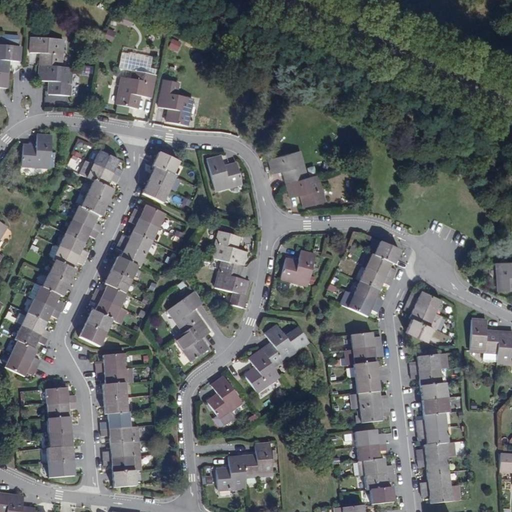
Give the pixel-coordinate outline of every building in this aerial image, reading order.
[(123,17),(120,23),(131,27),(133,21),(123,17)] [(108,29),(105,38),(112,41),(116,32),(108,29)] [(64,39),(31,37),(30,52),(41,53),(40,65),(39,80),(50,81),(49,94),(70,96),(72,68),(62,67),(64,39)] [(182,41),(172,38),(168,49),(179,52),(182,41)] [(21,47),(0,45),(0,87),(8,88),(10,61),(20,61),(21,47)] [(135,80),(132,79),(122,78),(118,105),(138,108),(140,96),(151,98),(154,83),(155,75),(137,72),(135,80)] [(193,98),(162,92),(159,107),(169,109),(167,121),(188,125),(193,98)] [(51,168),(53,136),(38,135),(37,146),(24,145),(23,166),(51,168)] [(117,167),(121,160),(101,150),(94,164),(88,161),(81,174),(87,177),(95,181),(82,208),(79,206),(54,259),(57,261),(45,287),(41,286),(37,284),(31,297),(35,299),(16,339),(18,340),(6,367),(26,377),(28,372),(35,376),(39,368),(43,360),(36,357),(39,350),(36,349),(40,342),(46,345),(49,338),(52,332),(46,329),(49,322),(52,315),(59,319),(62,312),(65,306),(58,302),(61,296),(64,297),(71,284),(77,271),(74,269),(77,262),(84,265),(87,259),(90,253),(84,249),(87,243),(90,236),(97,239),(100,232),(103,226),(96,223),(99,216),(102,217),(109,204),(115,191),(108,187),(111,180),(118,183),(121,177),(124,170),(117,167)] [(300,151),(269,159),(273,174),(283,171),(291,198),(301,195),(305,207),(325,201),(318,175),(308,178),(300,151)] [(179,161),(159,152),(153,165),(155,166),(149,179),(143,194),(163,203),(175,176),(173,175),(179,161)] [(223,156),(207,160),(216,191),(243,184),(238,163),(226,167),(223,156)] [(21,205),(23,197),(15,195),(13,202),(21,205)] [(129,311),(122,307),(128,294),(125,293),(138,266),(141,267),(166,214),(147,205),(143,212),(136,209),(133,215),(130,221),(137,224),(133,231),(130,238),(123,235),(120,241),(117,248),(124,251),(121,258),(118,256),(112,270),(106,284),(108,285),(105,291),(98,288),(95,294),(91,301),(99,305),(96,311),(93,310),(86,323),(80,337),(100,346),(113,320),(115,321),(122,324),(129,311)] [(0,240),(8,227),(0,221),(0,260),(3,255),(0,253),(0,240)] [(176,230),(171,240),(178,243),(183,233),(176,230)] [(241,237),(220,231),(213,258),(223,261),(216,288),(234,293),(231,304),(243,308),(251,281),(241,278),(244,266),(248,252),(237,249),(241,237)] [(395,264),(401,251),(381,242),(375,255),(373,254),(354,294),(347,291),(341,304),(348,307),(368,316),(371,309),(379,313),(381,307),(384,300),(378,297),(381,290),(384,283),(391,286),(394,280),(397,273),(390,270),(393,263),(395,264)] [(55,258),(60,246),(57,245),(54,246),(51,254),(51,256),(55,258)] [(316,255),(302,252),(299,262),(286,259),(281,279),(308,286),(316,255)] [(511,263),(493,265),(494,293),(511,291),(511,263)] [(426,341),(432,327),(437,330),(443,316),(435,313),(441,299),(422,290),(419,296),(414,294),(410,301),(408,307),(413,309),(409,317),(412,319),(406,333),(426,341)] [(204,304),(195,291),(168,310),(184,333),(175,339),(192,362),(209,350),(202,339),(211,333),(195,311),(202,306),(204,304)] [(483,361),(497,362),(497,364),(511,364),(511,332),(499,332),(487,331),(487,321),(472,320),(470,351),(484,352),(483,361)] [(286,337),(277,325),(265,334),(271,343),(261,350),(249,359),(255,367),(244,375),(257,393),(280,376),(274,367),(296,351),(310,342),(299,328),(286,337)] [(347,366),(354,365),(358,394),(353,394),(354,409),(359,409),(361,424),(383,421),(382,417),(390,416),(389,405),(388,395),(380,396),(380,391),(378,376),(376,362),(376,355),(383,354),(382,346),(381,337),(374,338),(373,332),(351,335),(353,350),(345,351),(347,366)] [(140,426),(132,427),(131,412),(128,413),(125,383),(129,383),(126,353),(104,355),(104,363),(97,364),(98,371),(98,378),(106,377),(106,385),(104,385),(105,400),(106,415),(109,414),(109,421),(102,422),(102,430),(106,435),(110,436),(111,442),(111,451),(104,452),(104,458),(105,466),(113,465),(114,474),(115,488),(137,486),(136,472),(144,471),(140,426)] [(447,353),(439,354),(417,357),(418,364),(410,365),(411,372),(412,379),(420,378),(420,386),(422,401),(423,415),(424,423),(417,423),(418,431),(418,436),(426,435),(427,445),(424,445),(424,453),(418,453),(419,460),(420,467),(426,466),(427,475),(427,482),(421,483),(422,490),(423,497),(429,496),(430,503),(452,501),(460,501),(459,486),(458,486),(450,487),(449,472),(448,457),(456,456),(454,442),(448,443),(446,413),(448,413),(445,383),(442,384),(441,369),(449,368),(447,353)] [(243,403),(224,377),(212,386),(218,394),(207,402),(218,417),(220,419),(232,411),(243,403)] [(79,409),(77,394),(69,395),(68,388),(46,390),(52,448),(48,449),(51,478),(76,476),(70,409),(79,409)] [(220,419),(218,417),(214,419),(219,427),(222,427),(224,427),(235,419),(235,416),(232,411),(220,419)] [(377,430),(355,432),(358,462),(357,462),(359,476),(364,476),(366,490),(371,489),(372,505),(394,503),(392,487),(388,487),(387,480),(395,479),(394,472),(393,465),(386,466),(385,459),(380,459),(379,452),(387,451),(386,444),(385,436),(378,437),(377,430)] [(273,475),(270,443),(255,445),(256,455),(229,458),(230,468),(216,469),(218,491),(248,488),(247,477),(273,475)] [(511,455),(500,455),(498,487),(511,487),(511,455)] [(450,487),(458,486),(457,472),(449,472),(450,487)] [(0,511),(38,511),(36,511),(36,509),(24,507),(25,496),(0,493),(0,511)]
